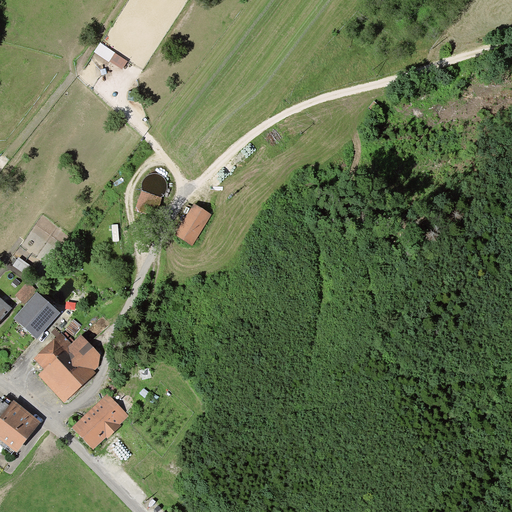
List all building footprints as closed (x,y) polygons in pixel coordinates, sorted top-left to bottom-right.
[(177,236),(190,244),(207,216),(194,208),(177,236)] [(16,297),(24,304),(35,292),(28,285),(16,297)] [(35,339),(48,323),(57,313),(37,296),(15,321),(35,339)] [(0,320),(9,311),(0,303),(0,320)] [(36,361),(44,370),(70,346),(59,335),(51,343),(53,345),(36,361)] [(98,358),(86,346),(79,338),(70,346),(44,370),(69,397),(91,377),(90,376),(91,374),(90,373),(97,367),(98,358)] [(118,367),(119,368),(120,369),(122,369),(124,367),(125,366),(125,365),(125,363),(124,362),(123,361),(121,361),(119,361),(118,362),(117,364),(117,365),(118,367)] [(112,384),(113,385),(114,385),(115,385),(117,385),(118,384),(119,382),(119,381),(118,379),(117,378),(116,377),(114,377),(113,378),(111,379),(111,381),(111,382),(112,384)] [(108,391),(109,392),(109,393),(111,394),(113,394),(114,393),(115,392),(116,390),(116,389),(115,387),(114,386),(112,386),(111,386),(109,386),(108,387),(108,389),(108,391)] [(0,413),(8,401),(4,398),(0,402),(0,413)] [(117,422),(120,425),(124,421),(121,418),(124,415),(108,399),(75,430),(90,447),(117,422)] [(13,405),(8,401),(0,413),(0,438),(15,450),(33,428),(9,410),(13,405)]
